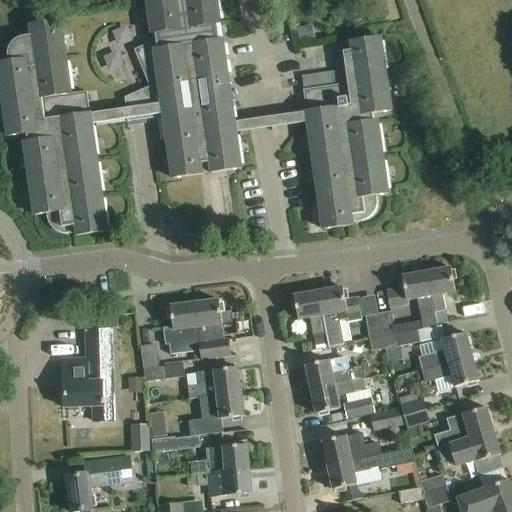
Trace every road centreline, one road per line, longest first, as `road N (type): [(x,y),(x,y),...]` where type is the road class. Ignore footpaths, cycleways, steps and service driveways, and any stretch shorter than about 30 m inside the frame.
road 1 (residential): [(0,274),(103,262),(166,276),(263,269)]
road 2 (residential): [(293,511),(263,269)]
road 3 (residential): [(263,269),(457,244),(490,229)]
road 4 (residential): [(25,511),(13,367)]
